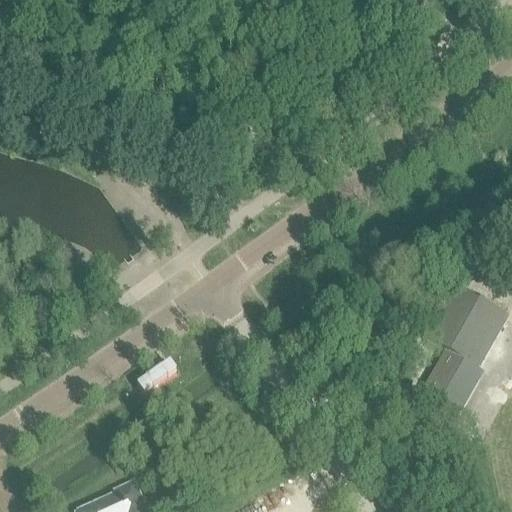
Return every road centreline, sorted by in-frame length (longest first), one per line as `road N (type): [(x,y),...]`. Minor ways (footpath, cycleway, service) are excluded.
road 1 (unclassified): [(207,288),(511,63)]
road 2 (residential): [(364,511),(339,461),(207,288)]
road 3 (unclassified): [(0,431),(207,288)]
